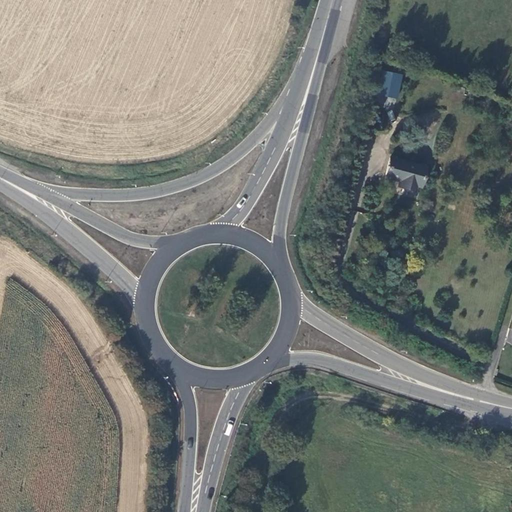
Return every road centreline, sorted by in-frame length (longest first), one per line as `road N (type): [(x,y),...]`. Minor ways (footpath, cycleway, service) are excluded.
road 1 (primary): [(318,64),(243,154),(182,187),(80,195),(0,179)]
road 2 (track): [(511,415),(468,423),(322,394),(278,414),(264,445)]
road 3 (unclassified): [(492,364),(422,335),(344,287),(339,272),(363,185)]
road 4 (secondary): [(266,364),(311,361),(475,401)]
road 5 (primary): [(284,273),(281,236),(318,64)]
road 6 (secondary): [(475,401),(342,335),(292,300)]
road 7 (secondary): [(183,243),(130,239),(0,179)]
road 8 (primary): [(318,64),(254,195),(222,234)]
road 9 (secondary): [(0,179),(145,302)]
road 10 (primary): [(178,369),(191,407),(187,511)]
road 11 (primary): [(204,511),(247,375)]
